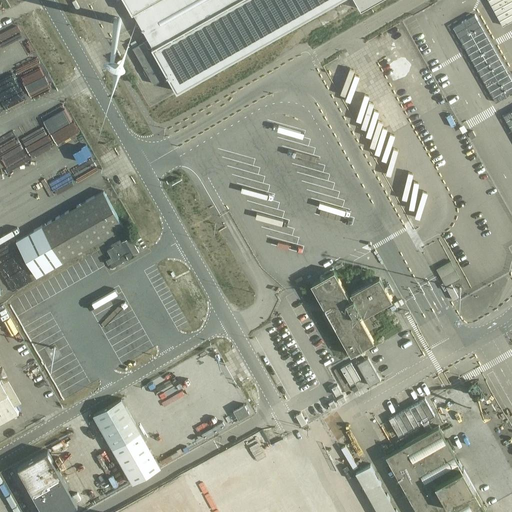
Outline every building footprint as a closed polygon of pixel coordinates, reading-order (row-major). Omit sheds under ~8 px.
[(125,0),(132,12),(134,11),(150,40),(149,41),(148,39),(145,40),(146,42),(145,43),(144,41),(133,47),(153,83),(165,77),(164,75),(167,74),(177,91),(336,0),(355,0),(360,8),(374,0),(125,0)] [(36,276),(124,226),(103,190),(16,240),(36,276)] [(111,257),(106,260),(108,264),(110,263),(112,267),(139,252),(135,246),(130,236),(121,241),(120,239),(111,244),(112,247),(107,250),(111,257)] [(333,270),(312,283),(328,311),(322,314),(330,328),(336,325),(352,353),(373,341),(357,313),(361,311),(363,315),(391,298),(379,277),(351,293),(353,297),(349,299),(333,270)] [(31,354),(22,360),(27,367),(36,361),(31,354)] [(370,385),(380,379),(368,356),(357,363),(370,385)] [(342,384),(360,377),(353,359),(334,366),(342,384)] [(0,422),(19,411),(0,378),(0,422)] [(133,482),(161,467),(121,398),(94,414),(133,482)] [(432,429),(426,419),(434,414),(425,398),(389,418),(398,435),(422,422),(427,432),(386,455),(418,511),(487,511),(439,425),(432,429)] [(244,404),(233,410),(238,419),(249,413),(244,404)] [(44,511),(61,511),(77,503),(47,450),(19,466),(44,511)] [(378,511),(397,511),(370,463),(355,471),(378,511)] [(206,465),(111,511),(269,511),(249,471),(232,471),(234,474),(230,477),(236,480),(225,480),(226,470),(216,469),(212,476),(206,465)]
